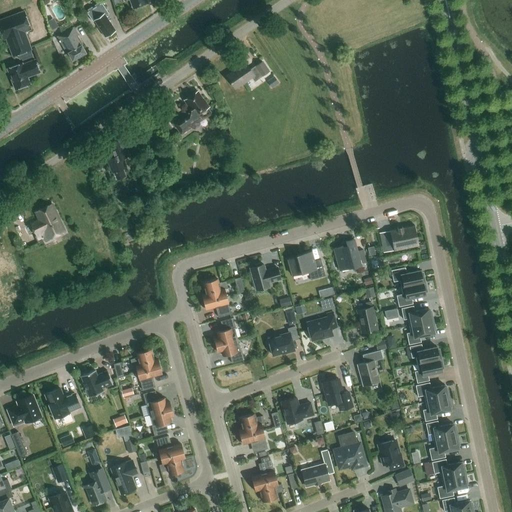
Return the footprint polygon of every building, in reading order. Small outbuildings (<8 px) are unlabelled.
[(105,36),(108,34),(109,34),(112,33),(112,31),(114,30),(111,24),(111,23),(106,15),(108,13),(101,2),(100,3),(99,2),(87,9),(88,10),(87,11),(93,21),(94,20),(98,27),(99,26),(105,36)] [(32,29),(25,10),(0,19),(0,26),(5,39),(7,38),(14,56),(32,49),(25,31),(32,29)] [(72,60),(86,53),(82,45),(83,44),(81,40),(74,27),(57,36),(67,53),(68,53),(72,60)] [(15,89),(30,84),(27,77),(40,72),(35,60),(22,64),(22,63),(7,69),(15,89)] [(226,76),(235,88),(251,77),(254,81),(269,71),(262,61),(255,66),(250,70),(245,61),(236,67),(237,68),(226,76)] [(278,83),(273,76),(267,81),(272,88),(278,83)] [(141,84),(144,89),(154,83),(151,79),(152,78),(150,77),(149,78),(141,84)] [(200,123),(199,122),(211,114),(207,108),(208,107),(203,99),(203,100),(197,91),(184,100),(189,107),(188,108),(187,115),(174,124),(181,133),(190,127),(192,128),(194,129),(199,126),(200,123)] [(113,172),(116,180),(125,176),(121,166),(125,164),(122,158),(129,155),(121,137),(107,143),(113,157),(106,160),(111,173),(113,172)] [(64,231),(59,219),(52,204),(35,212),(39,220),(38,222),(36,221),(31,224),(37,236),(36,234),(42,231),(46,240),(64,231)] [(413,225),(402,227),(402,226),(396,227),(397,228),(381,232),(385,251),(416,245),(412,226),(413,225)] [(346,245),(334,248),(339,270),(352,267),(353,269),(361,266),(361,265),(366,263),(363,250),(357,251),(354,239),(345,241),(346,245)] [(297,257),(288,259),(292,275),(308,271),(310,280),(325,275),(320,259),(314,261),(311,251),(296,255),(297,257)] [(268,270),(265,271),(263,264),(261,265),(261,263),(254,265),(254,267),(250,268),(253,280),(251,281),(253,288),(255,287),(256,289),(269,286),(268,282),(280,279),(276,267),(268,269),(268,270)] [(399,280),(400,286),(424,282),(422,272),(420,272),(420,269),(406,272),(404,266),(390,269),(393,281),(399,280)] [(238,293),(244,291),(241,277),(234,279),(238,293)] [(202,294),(202,295),(211,292),(212,296),(216,295),(217,298),(226,296),(224,289),(227,288),(225,281),(218,283),(217,279),(202,283),(205,293),(202,294)] [(426,291),(424,282),(400,286),(402,293),(395,295),(398,306),(412,303),(411,297),(425,294),(424,292),(426,291)] [(327,296),(334,294),(332,287),(325,289),(327,296)] [(366,298),(375,296),(373,287),(364,289),(366,298)] [(211,292),(202,295),(206,309),(215,307),(218,317),(231,314),(226,296),(217,298),(216,295),(212,296),(211,292)] [(324,309),(337,305),(334,295),(321,299),(324,309)] [(291,305),(289,297),(279,300),(281,307),(291,305)] [(366,308),(357,310),(362,332),(376,329),(370,301),(365,302),(366,308)] [(407,318),(408,325),(432,320),(430,310),(428,310),(428,308),(414,311),(412,305),(400,308),(403,319),(407,318)] [(294,307),(287,308),(290,323),(297,321),(294,307)] [(386,309),(388,318),(400,316),(399,307),(386,309)] [(332,335),(330,326),(336,324),(332,312),(326,314),(327,318),(306,323),(311,339),(324,335),(325,337),(332,335)] [(217,336),(213,337),(216,345),(237,339),(234,328),(235,327),(232,318),(220,321),(223,330),(216,332),(217,336)] [(434,330),(432,320),(408,325),(410,332),(406,333),(408,344),(420,342),(419,336),(433,333),(433,330),(434,330)] [(293,350),(291,341),(298,339),(294,326),(287,328),(288,333),(268,338),(269,342),(267,342),(266,344),(268,351),(270,352),(271,351),(272,355),(286,351),(286,352),(293,350)] [(390,347),(397,346),(395,334),(388,335),(390,347)] [(237,339),(216,345),(218,352),(221,351),(222,355),(229,354),(232,363),(244,359),(241,350),(240,350),(237,339)] [(383,339),(375,342),(377,350),(386,348),(383,339)] [(417,363),(440,358),(438,348),(437,349),(436,346),(422,349),(421,343),(409,346),(411,357),(415,357),(417,363)] [(135,365),(137,373),(146,370),(145,366),(149,365),(148,362),(157,359),(154,360),(151,349),(136,353),(137,357),(130,359),(132,366),(135,365)] [(364,362),(356,364),(362,386),(379,381),(373,360),(382,358),(380,350),(362,355),(364,362)] [(440,358),(417,363),(418,370),(414,371),(417,382),(429,380),(427,374),(441,371),(441,368),(443,368),(440,358)] [(146,370),(137,373),(142,390),(155,387),(152,377),(161,374),(157,359),(148,362),(149,365),(145,366),(146,370)] [(117,378),(123,376),(119,362),(113,364),(117,378)] [(80,375),(86,390),(85,390),(86,394),(88,394),(89,397),(103,391),(102,388),(112,384),(107,370),(97,374),(95,370),(80,375)] [(322,383),(329,405),(338,402),(340,410),(352,406),(348,391),(342,393),(338,379),(322,383)] [(423,395),(425,402),(449,396),(447,387),(445,387),(444,385),(430,388),(429,382),(415,385),(417,396),(423,395)] [(132,387),(121,390),(123,397),(133,394),(132,387)] [(69,412),(69,411),(80,407),(74,393),(63,397),(60,388),(45,394),(54,418),(69,412)] [(146,405),(141,406),(143,416),(149,414),(149,415),(171,409),(169,401),(165,402),(164,398),(157,400),(155,390),(143,394),(145,404),(146,403),(146,405)] [(24,419),(25,422),(40,416),(32,395),(17,401),(19,406),(16,407),(15,406),(8,410),(13,423),(24,419)] [(451,406),(449,396),(425,402),(426,408),(422,409),(425,421),(437,418),(435,412),(450,409),(449,407),(451,406)] [(299,407),(296,398),(281,402),(287,424),(302,420),(302,418),(313,415),(310,402),(302,404),(302,406),(299,407)] [(171,409),(149,415),(152,426),(151,426),(154,436),(166,432),(164,423),(170,421),(169,417),(173,416),(171,409)] [(274,428),(281,426),(277,412),(271,414),(274,428)] [(254,433),(262,431),(260,424),(264,423),(262,416),(255,418),(254,414),(239,418),(242,428),(239,429),(239,430),(247,427),(248,431),(253,430),(254,433)] [(120,426),(128,423),(125,415),(117,418),(120,426)] [(326,422),(328,430),(336,428),(334,420),(326,422)] [(431,433),(433,440),(457,435),(455,425),(453,425),(452,423),(438,426),(437,420),(425,423),(427,434),(431,433)] [(85,438),(95,434),(91,425),(82,429),(85,438)] [(315,426),(317,434),(323,433),(321,425),(315,426)] [(267,448),(262,431),(254,433),(253,430),(248,431),(247,427),(239,430),(243,444),(252,442),(255,452),(267,448)] [(19,457),(26,454),(18,432),(10,435),(19,457)] [(360,443),(357,443),(354,432),(338,436),(342,451),(335,453),(339,468),(351,465),(352,468),(366,465),(360,443)] [(459,445),(457,435),(433,440),(434,447),(428,448),(431,460),(445,457),(444,451),(458,448),(457,445),(459,445)] [(155,439),(160,457),(169,454),(170,458),(174,457),(175,460),(184,458),(180,443),(171,446),(168,436),(155,439)] [(378,443),(382,457),(380,457),(382,465),(389,463),(391,469),(403,466),(401,459),(399,460),(394,439),(378,443)] [(130,452),(136,451),(134,441),(128,442),(130,452)] [(331,465),(327,449),(320,451),(324,464),(325,467),(331,465)] [(169,454),(160,457),(162,464),(159,465),(161,472),(168,470),(169,474),(184,470),(181,459),(184,458),(175,460),(174,457),(170,458),(169,454)] [(440,472),(441,478),(465,473),(463,463),(461,464),(461,461),(446,464),(445,458),(431,461),(434,473),(440,472)] [(13,468),(20,465),(18,459),(11,462),(13,468)] [(109,467),(120,494),(136,488),(131,476),(137,473),(132,459),(126,461),(109,467)] [(251,476),(255,491),(264,488),(263,485),(267,484),(266,480),(275,478),(270,460),(258,463),(260,474),(251,476)] [(143,476),(150,475),(146,461),(140,463),(143,476)] [(57,482),(68,478),(62,463),(51,467),(57,482)] [(301,470),(306,486),(314,484),(315,485),(320,483),(320,482),(329,480),(325,467),(324,464),(301,470)] [(94,482),(85,485),(93,505),(105,500),(102,491),(109,488),(107,481),(102,468),(90,473),(94,482)] [(414,480),(409,469),(394,475),(399,487),(414,480)] [(291,489),(297,487),(294,473),(287,475),(291,489)] [(467,483),(465,473),(441,478),(442,485),(436,486),(439,498),(453,495),(452,489),(466,486),(465,483),(467,483)] [(0,477),(0,494),(10,490),(11,490),(7,479),(2,481),(0,477)] [(264,488),(255,491),(259,490),(261,501),(276,497),(275,493),(282,491),(281,484),(277,485),(275,478),(266,480),(267,484),(263,485),(264,488)] [(381,496),(385,511),(398,511),(400,511),(398,506),(412,502),(408,489),(389,494),(387,494),(383,495),(382,496),(381,496)] [(13,496),(10,490),(0,494),(0,498),(1,501),(0,501),(0,511),(5,511),(13,510),(8,498),(13,496)] [(54,511),(72,511),(64,491),(49,497),(54,511)] [(448,511),(470,511),(473,511),(471,502),(469,502),(469,500),(455,503),(453,497),(441,499),(444,511),(448,510),(448,511)] [(431,511),(431,509),(436,508),(435,501),(423,504),(425,511),(431,511)]
